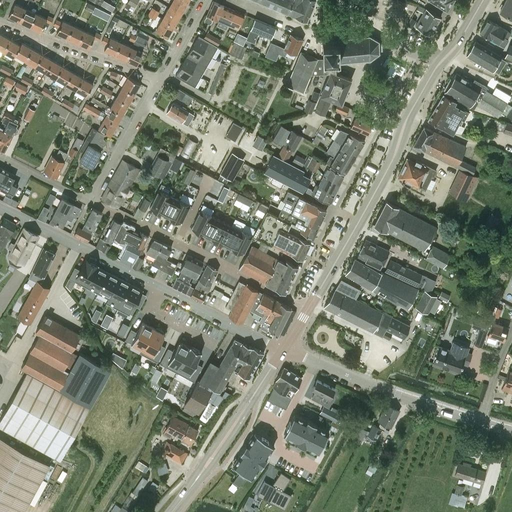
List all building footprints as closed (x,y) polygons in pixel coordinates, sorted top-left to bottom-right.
[(180,14),(187,2),(182,0),(172,0),(168,7),(180,14)] [(291,0),(255,0),(287,13),(291,0)] [(315,0),(291,0),(287,13),(306,21),(315,0)] [(429,0),(446,10),(452,0),(429,0)] [(511,0),(505,0),(500,12),(511,18),(511,0)] [(213,1),(206,15),(228,25),(237,29),(244,16),(244,15),(234,11),(213,1)] [(8,15),(19,20),(25,8),(14,3),(8,15)] [(85,8),(92,12),(95,6),(88,3),(85,8)] [(423,13),(415,26),(416,26),(429,34),(439,18),(435,15),(437,13),(430,9),(429,11),(425,9),(419,6),(417,10),(423,13)] [(152,7),(150,11),(157,16),(159,11),(152,7)] [(174,25),(180,14),(168,7),(162,18),(174,25)] [(29,25),(35,13),(25,8),(19,20),(29,25)] [(35,13),(29,25),(40,31),(45,21),(50,23),(52,18),(47,16),(46,18),(35,13)] [(108,26),(105,32),(109,34),(112,28),(115,22),(117,23),(116,24),(125,29),(128,24),(121,20),(113,16),(113,17),(111,21),(108,26)] [(174,25),(162,18),(155,30),(160,33),(167,37),(174,25)] [(271,38),(275,28),(255,19),(250,29),(271,38)] [(506,39),(510,32),(488,19),(480,33),(498,44),(499,44),(504,47),(508,40),(506,39)] [(56,32),(67,37),(73,25),(62,20),(61,22),(55,20),(53,24),(58,27),(56,32)] [(77,43),(83,30),(73,25),(67,37),(77,43)] [(83,30),(77,43),(88,48),(93,38),(98,40),(100,36),(95,33),(94,35),(83,30)] [(134,41),(132,47),(137,49),(139,44),(144,46),(149,37),(148,36),(139,32),(138,32),(136,37),(134,41)] [(207,32),(203,39),(214,45),(218,38),(207,32)] [(0,49),(3,51),(10,39),(0,33),(0,49)] [(321,95),(328,98),(341,103),(351,79),(339,74),(339,62),(369,59),(370,61),(371,60),(370,59),(378,53),(380,54),(380,52),(379,52),(379,50),(382,50),(382,43),(378,43),(378,42),(380,41),(380,39),(378,40),(370,35),(371,34),(369,33),(368,35),(337,38),(338,41),(322,42),(323,58),(323,60),(316,60),(317,59),(301,52),(293,71),(309,77),(310,75),(328,74),(320,94),(321,95)] [(203,39),(198,36),(192,46),(212,57),(218,47),(214,45),(203,39)] [(271,43),(269,49),(278,53),(285,56),(287,50),(297,54),(298,51),(303,39),(295,36),(294,38),(290,36),(285,48),(271,43)] [(104,49),(115,54),(120,42),(110,37),(108,39),(103,37),(101,41),(106,44),(104,49)] [(14,57),(15,55),(20,45),(10,39),(3,51),(14,57)] [(491,71),(500,56),(475,41),(466,55),(491,71)] [(21,42),(20,45),(15,55),(25,61),(32,49),(21,42)] [(131,47),(120,42),(115,54),(125,59),(131,47)] [(235,56),(240,44),(234,42),(229,54),(235,56)] [(246,47),(240,44),(235,56),(241,59),(246,47)] [(212,57),(192,46),(187,56),(206,67),(212,57)] [(131,47),(125,59),(136,64),(142,52),(137,49),(131,47)] [(223,60),(227,52),(220,48),(218,52),(216,51),(214,55),(223,60)] [(35,66),(42,54),(32,49),(25,61),(35,66)] [(269,49),(266,56),(276,60),(278,53),(269,49)] [(45,72),(52,60),(42,54),(35,66),(45,72)] [(206,67),(187,56),(181,66),(200,77),(206,67)] [(55,78),(62,66),(52,60),(45,72),(55,78)] [(65,84),(72,72),(62,66),(55,78),(65,84)] [(200,77),(181,66),(175,76),(194,87),(200,77)] [(75,90),(82,78),(72,72),(65,84),(75,90)] [(456,73),(445,91),(468,106),(474,109),(494,116),(495,114),(497,116),(498,115),(506,102),(492,93),(485,90),(487,86),(482,83),(474,79),(472,82),(456,73)] [(14,80),(6,76),(3,82),(11,86),(14,80)] [(122,87),(134,94),(140,83),(128,76),(122,87)] [(82,78),(75,90),(86,96),(92,84),(82,78)] [(27,88),(16,82),(13,88),(24,93),(27,88)] [(46,95),(49,89),(44,86),(41,92),(46,95)] [(122,87),(116,97),(128,104),(134,94),(122,87)] [(507,102),(511,96),(496,87),(492,93),(506,102),(507,102)] [(54,92),(49,89),(46,95),(50,97),(54,92)] [(185,93),(181,100),(188,104),(192,97),(185,93)] [(464,121),(469,112),(464,110),(464,109),(453,103),(455,100),(443,94),(428,119),(429,120),(429,119),(441,126),(441,125),(452,131),(456,123),(459,124),(462,120),(464,121)] [(116,97),(110,107),(122,114),(128,104),(116,97)] [(321,97),(315,111),(323,115),(325,110),(327,111),(331,101),(321,97)] [(311,113),(316,102),(309,99),(304,110),(311,113)] [(93,102),(89,100),(87,104),(85,103),(84,106),(89,109),(90,106),(93,102)] [(172,102),(166,112),(181,122),(182,121),(185,116),(189,119),(192,114),(172,102)] [(346,114),(349,108),(337,103),(334,110),(346,114)] [(28,119),(35,106),(31,104),(24,117),(28,119)] [(95,109),(93,114),(97,116),(99,114),(116,124),(122,114),(110,107),(106,114),(100,111),(100,112),(95,109)] [(11,119),(13,115),(6,111),(1,120),(3,121),(0,125),(0,136),(9,118),(11,119)] [(367,134),(372,123),(369,122),(370,119),(356,113),(350,127),(367,134)] [(110,135),(116,124),(99,114),(97,116),(97,117),(102,120),(98,128),(110,135)] [(21,119),(13,115),(11,119),(9,118),(0,136),(0,148),(5,151),(14,133),(11,132),(16,122),(18,124),(21,119)] [(499,120),(496,127),(502,130),(505,123),(499,120)] [(243,128),(233,122),(225,135),(235,141),(243,128)] [(271,138),(283,145),(292,130),(279,123),(271,138)] [(317,133),(312,142),(316,145),(318,141),(319,141),(327,129),(322,125),(317,133)] [(472,173),(475,166),(459,158),(465,145),(440,134),(440,135),(423,126),(413,144),(429,152),(428,153),(472,173)] [(99,150),(102,146),(103,145),(104,145),(105,144),(105,143),(105,142),(105,141),(105,140),(104,139),(103,138),(102,138),(104,135),(92,127),(79,150),(83,153),(79,160),(91,167),(101,151),(99,150)] [(302,136),(292,130),(283,145),(294,151),(302,136)] [(344,149),(355,156),(364,140),(340,130),(326,151),(336,157),(338,158),(344,149)] [(259,136),(255,145),(262,149),(267,140),(259,136)] [(77,137),(72,147),(68,154),(74,156),(77,149),(79,150),(84,140),(77,137)] [(189,159),(198,142),(189,138),(180,154),(189,159)] [(141,144),(149,149),(151,144),(143,140),(141,144)] [(162,178),(175,155),(160,148),(148,171),(162,178)] [(63,161),(67,153),(59,149),(55,157),(51,155),(43,170),(56,177),(64,162),(63,161)] [(355,156),(344,149),(338,158),(336,157),(335,159),(330,156),(326,163),(333,167),(344,174),(351,162),(351,163),(354,162),(356,158),(355,156)] [(231,180),(243,159),(231,152),(217,179),(226,183),(228,178),(231,180)] [(307,157),(297,152),(291,162),(301,168),(307,157)] [(263,170),(303,191),(310,178),(302,174),(304,171),(273,154),(263,170)] [(314,165),(317,169),(321,161),(311,157),(309,162),(314,165)] [(175,158),(172,165),(178,168),(182,161),(175,158)] [(411,183),(418,187),(419,186),(424,189),(431,175),(432,176),(435,170),(428,167),(429,166),(415,160),(414,162),(406,158),(397,176),(399,177),(398,178),(403,180),(401,183),(409,187),(411,183)] [(123,159),(112,179),(129,188),(139,169),(123,159)] [(306,167),(315,171),(317,169),(314,165),(309,162),(306,167)] [(323,175),(340,183),(344,174),(328,166),(323,175)] [(312,177),(315,171),(306,167),(304,171),(306,171),(305,173),(312,177)] [(187,175),(192,178),(195,171),(190,168),(187,175)] [(477,177),(459,169),(452,185),(470,193),(477,177)] [(16,175),(6,170),(0,181),(0,188),(7,192),(5,195),(11,198),(17,187),(11,185),(16,175)] [(189,184),(192,178),(187,175),(183,182),(189,184)] [(277,189),(281,181),(270,175),(266,183),(277,189)] [(317,187),(334,195),(340,183),(323,175),(318,186),(317,187)] [(129,188),(112,179),(101,199),(118,208),(129,188)] [(241,182),(234,179),(230,185),(237,189),(241,182)] [(159,189),(149,208),(160,213),(169,195),(170,195),(169,194),(172,189),(161,184),(159,189)] [(330,203),(334,195),(317,187),(318,186),(316,185),(312,191),(310,190),(311,189),(308,187),(306,192),(330,203)] [(224,186),(220,193),(226,195),(229,188),(224,186)] [(305,221),(317,227),(326,210),(288,191),(283,201),(285,202),(282,209),(297,217),(298,214),(306,218),(305,221)] [(222,202),(226,195),(220,193),(217,199),(222,202)] [(170,218),(181,224),(183,218),(189,206),(190,205),(193,199),(182,194),(179,199),(179,200),(170,218)] [(243,203),(246,197),(239,194),(236,199),(243,203)] [(169,195),(160,213),(170,218),(179,200),(169,195)] [(56,208),(73,217),(73,216),(75,218),(80,208),(73,204),(73,203),(72,203),(74,199),(68,196),(66,200),(62,198),(56,208)] [(144,196),(138,206),(145,210),(151,200),(144,196)] [(252,201),(246,197),(243,203),(249,206),(252,201)] [(423,250),(435,227),(386,201),(374,223),(372,224),(370,228),(371,229),(378,232),(380,227),(423,250)] [(267,208),(260,204),(258,209),(265,212),(267,208)] [(194,223),(191,229),(202,234),(211,216),(211,215),(214,210),(203,205),(200,210),(200,211),(194,223)] [(39,213),(37,218),(44,222),(47,216),(45,215),(48,209),(43,206),(39,213)] [(71,221),(73,217),(56,208),(51,219),(55,221),(54,225),(59,228),(61,224),(62,225),(66,218),(71,221)] [(94,229),(102,213),(93,208),(82,228),(79,227),(74,235),(87,242),(91,233),(93,229),(94,229)] [(312,237),(317,227),(305,221),(306,218),(298,214),(297,217),(282,209),(278,215),(292,222),(302,227),(299,231),(312,237)] [(287,231),(292,222),(278,215),(278,216),(266,211),(264,216),(258,228),(260,229),(256,237),(301,259),(302,258),(304,258),(306,255),(305,253),(310,243),(287,231)] [(499,217),(492,213),(485,223),(492,228),(499,217)] [(211,216),(202,234),(212,238),(221,220),(211,216)] [(11,233),(17,223),(4,217),(0,224),(0,248),(1,249),(7,239),(8,239),(11,233)] [(113,219),(103,240),(107,241),(105,244),(110,247),(112,242),(113,240),(121,223),(113,219)] [(212,238),(211,239),(222,244),(223,244),(232,226),(221,220),(212,238)] [(232,226),(223,244),(226,246),(231,248),(232,249),(241,231),(241,230),(244,225),(235,220),(232,226)] [(121,223),(113,240),(115,241),(116,239),(124,243),(125,240),(129,242),(135,230),(121,223)] [(232,249),(243,254),(252,235),(255,230),(245,224),(242,230),(241,230),(241,231),(232,249)] [(23,264),(39,236),(24,227),(8,256),(10,256),(8,259),(9,262),(18,266),(21,265),(22,263),(23,264)] [(132,266),(138,256),(141,248),(142,249),(148,236),(135,230),(129,242),(120,260),(132,266)] [(150,253),(146,261),(148,262),(151,265),(162,243),(153,239),(147,252),(150,253)] [(358,260),(365,264),(367,261),(381,267),(389,250),(366,240),(358,256),(359,257),(358,260)] [(171,247),(162,243),(151,265),(171,274),(176,264),(165,259),(171,247)] [(285,263),(252,245),(238,268),(284,293),(290,282),(278,276),(285,263)] [(432,246),(425,259),(441,268),(448,254),(432,246)] [(44,248),(29,277),(37,281),(41,283),(44,276),(55,254),(44,248)] [(188,282),(191,276),(195,278),(203,262),(187,255),(180,270),(181,271),(178,277),(177,276),(171,287),(186,294),(191,284),(188,282)] [(144,259),(138,256),(132,266),(138,270),(144,259)] [(365,264),(358,260),(357,260),(355,259),(346,274),(397,303),(399,302),(407,306),(418,288),(381,271),(380,273),(365,264)] [(74,267),(69,278),(75,281),(74,281),(86,287),(97,267),(98,266),(97,266),(86,260),(80,270),(74,267)] [(286,260),(285,263),(278,276),(290,282),(299,267),(286,260)] [(390,260),(385,272),(416,286),(422,289),(429,292),(434,281),(427,278),(390,260)] [(199,280),(195,286),(205,291),(208,292),(211,286),(210,285),(218,270),(207,265),(199,280)] [(97,267),(86,287),(97,293),(108,273),(97,267)] [(108,273),(97,293),(108,299),(119,278),(108,273)] [(108,299),(106,303),(117,309),(130,284),(119,278),(108,299)] [(381,335),(391,317),(392,315),(382,311),(381,312),(354,299),(359,289),(341,280),(323,307),(381,335)] [(17,316),(30,323),(50,288),(41,283),(37,281),(17,316)] [(228,316),(242,323),(249,308),(258,293),(258,291),(238,281),(234,289),(229,298),(228,301),(225,307),(231,310),(228,316)] [(130,284),(117,309),(129,315),(142,290),(130,284)] [(205,291),(195,286),(190,296),(205,304),(206,302),(209,297),(205,295),(203,294),(205,291)] [(424,291),(416,308),(425,313),(433,296),(424,291)] [(219,293),(217,296),(228,301),(229,298),(219,293)] [(261,317),(263,314),(262,314),(266,307),(270,309),(275,300),(262,294),(262,295),(258,293),(249,308),(254,311),(253,312),(261,317)] [(441,293),(439,297),(447,301),(449,297),(441,293)] [(261,317),(259,321),(262,323),(261,325),(262,325),(261,327),(267,330),(267,328),(278,333),(291,308),(275,300),(270,309),(266,307),(262,314),(263,314),(261,317)] [(0,418),(0,425),(61,459),(111,369),(81,352),(69,372),(64,369),(66,365),(70,367),(77,354),(71,351),(81,333),(46,314),(45,314),(36,331),(40,334),(30,350),(31,350),(22,367),(27,370),(0,418)] [(486,314),(484,319),(489,321),(486,328),(487,329),(489,329),(487,335),(488,336),(487,339),(488,342),(492,343),(495,342),(496,338),(503,341),(508,328),(493,322),(495,317),(486,314)] [(409,326),(391,317),(381,335),(382,336),(388,339),(392,333),(403,339),(409,326)] [(471,327),(480,330),(474,345),(481,347),(487,329),(486,328),(485,328),(487,322),(475,318),(471,327)] [(110,323),(103,320),(101,325),(107,328),(110,323)] [(123,322),(117,333),(123,337),(129,325),(123,322)] [(131,329),(125,340),(142,349),(154,328),(143,322),(137,332),(131,329)] [(142,349),(140,353),(157,362),(165,347),(159,344),(165,334),(163,333),(163,332),(156,328),(156,329),(154,328),(142,349)] [(0,346),(8,351),(16,337),(5,329),(0,337),(0,346)] [(218,366),(207,385),(212,388),(219,392),(235,365),(235,364),(230,362),(231,359),(232,357),(234,358),(237,351),(240,353),(241,351),(247,354),(250,348),(234,338),(218,366)] [(168,348),(160,363),(177,372),(190,347),(189,347),(179,341),(174,351),(168,348)] [(467,365),(471,354),(466,353),(468,346),(453,341),(450,350),(438,346),(432,363),(458,372),(462,363),(467,365)] [(190,347),(177,372),(194,381),(202,366),(196,363),(202,352),(190,346),(189,347),(190,347)] [(235,364),(235,365),(240,368),(237,372),(249,377),(263,353),(253,347),(250,348),(247,354),(241,351),(240,353),(237,351),(234,358),(232,357),(231,359),(230,362),(235,364)] [(216,365),(210,362),(199,381),(207,385),(218,366),(216,365)] [(274,387),(292,396),(301,378),(283,367),(275,380),(276,380),(272,386),(274,387)] [(156,382),(161,371),(156,368),(150,379),(156,382)] [(511,372),(508,370),(501,388),(510,391),(511,387),(511,372)] [(329,397),(334,388),(317,379),(312,388),(315,390),(312,398),(328,406),(332,398),(329,397)] [(199,381),(185,404),(198,411),(212,388),(207,385),(199,381)] [(285,409),(292,396),(274,387),(267,399),(281,406),(285,409)] [(207,422),(216,406),(209,402),(199,417),(207,422)] [(399,410),(386,404),(378,420),(380,422),(378,426),(385,429),(387,425),(391,427),(399,410)] [(328,407),(324,415),(336,422),(338,423),(342,415),(341,414),(328,407)] [(287,428),(284,435),(296,441),(296,442),(305,447),(306,446),(318,452),(322,445),(323,446),(326,439),(325,438),(329,431),(318,426),(316,425),(316,424),(315,423),(307,420),(294,414),(291,421),(290,420),(286,427),(287,428)] [(166,430),(182,438),(190,424),(174,415),(172,419),(170,418),(169,420),(171,421),(166,430)] [(190,424),(182,438),(184,439),(183,441),(188,444),(189,442),(190,443),(198,429),(190,424)] [(382,429),(373,425),(369,431),(367,435),(376,440),(382,429)] [(365,434),(367,430),(360,427),(356,434),(364,437),(365,434)] [(241,453),(233,465),(239,469),(239,470),(245,474),(246,473),(252,478),(260,466),(261,466),(267,458),(266,457),(274,446),(267,441),(268,440),(262,436),(261,437),(255,432),(247,444),(246,444),(240,452),(241,453)] [(360,445),(364,437),(356,434),(353,441),(360,445)] [(0,511),(23,511),(50,464),(0,436),(0,511)] [(161,452),(171,458),(177,447),(167,441),(161,452)] [(177,447),(171,458),(182,464),(188,453),(177,447)] [(138,461),(135,466),(143,471),(146,466),(138,461)] [(482,483),(485,471),(470,466),(471,464),(463,462),(462,464),(459,463),(455,475),(482,483)] [(264,481),(257,495),(263,499),(265,496),(281,505),(287,494),(282,491),(283,490),(291,479),(281,472),(272,485),(264,481)] [(245,478),(239,474),(233,481),(239,486),(245,478)] [(147,481),(142,478),(130,496),(135,499),(147,481)] [(457,484),(455,492),(461,494),(464,486),(461,485),(462,480),(459,479),(457,484)] [(467,496),(452,492),(448,503),(464,508),(467,496)]
